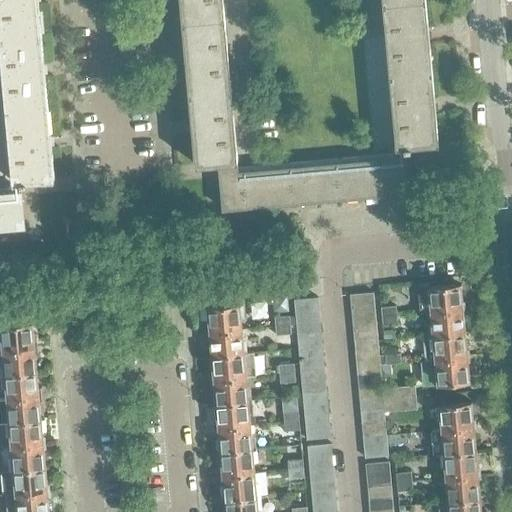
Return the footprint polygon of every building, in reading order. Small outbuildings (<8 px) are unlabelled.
[(38,0),(0,0),(0,35),(41,31),(38,0)] [(180,0),(182,19),(224,15),(222,0),(180,0)] [(428,33),(425,0),(387,0),(383,0),(390,72),(432,68),(428,33)] [(231,88),(224,15),(182,19),(185,54),(188,91),(231,88)] [(44,68),(41,31),(0,35),(0,47),(5,107),(48,104),(44,68)] [(432,68),(390,72),(396,146),(404,145),(405,147),(418,146),(418,144),(438,142),(435,105),(432,68)] [(195,164),(219,162),(237,160),(231,88),(188,91),(192,128),(195,164)] [(48,104),(5,107),(12,180),(29,179),(29,182),(42,180),(42,178),(54,177),(51,140),(48,104)] [(237,160),(219,162),(223,208),(409,191),(405,155),(238,170),(237,160)] [(0,228),(25,226),(22,190),(0,192),(0,228)] [(419,312),(430,311),(463,308),(461,284),(461,283),(428,286),(427,284),(428,284),(428,283),(416,284),(419,312)] [(351,307),(375,304),(373,291),(350,293),(351,307)] [(294,298),(295,310),(319,308),(318,296),(294,298)] [(209,331),(242,328),(240,303),(206,306),(206,307),(207,307),(209,331)] [(352,318),(376,316),(375,304),(351,307),(352,318)] [(382,315),(397,314),(396,305),(381,306),(382,315)] [(319,308),(295,310),(296,321),(320,319),(319,308)] [(463,308),(430,311),(432,334),(465,332),(463,308)] [(274,315),(275,325),(290,323),(289,314),(274,315)] [(397,314),(382,315),(383,324),(398,323),(397,314)] [(353,330),(377,328),(376,316),(352,318),(353,330)] [(296,321),(297,333),(321,331),(320,319),(296,321)] [(0,330),(2,349),(34,346),(32,323),(33,323),(33,321),(0,324),(0,330)] [(291,332),(290,323),(275,325),(276,334),(291,332)] [(242,328),(209,331),(211,355),(244,352),(242,328)] [(354,341),(378,339),(377,328),(353,330),(354,341)] [(321,331),(297,333),(298,345),(322,343),(321,331)] [(397,340),(396,331),(385,332),(385,341),(397,340)] [(426,360),(434,359),(467,356),(465,332),(432,334),(424,335),(426,360)] [(355,353),(379,350),(378,339),(354,341),(355,353)] [(322,343),(298,345),(299,358),(323,355),(322,343)] [(34,346),(2,349),(4,373),(36,370),(34,346)] [(356,364),(380,362),(379,350),(355,353),(356,364)] [(244,352),(211,355),(214,379),(246,376),(246,375),(256,375),(254,351),(244,352)] [(401,361),(400,351),(386,353),(386,354),(387,363),(401,361)] [(299,358),(300,368),(324,366),(323,355),(299,358)] [(467,356),(434,359),(437,383),(470,380),(470,379),(469,379),(467,356)] [(279,363),(279,373),(294,371),(294,362),(279,363)] [(357,377),(381,375),(380,362),(356,364),(357,377)] [(324,366),(300,368),(301,380),(325,377),(324,366)] [(36,370),(4,373),(6,397),(39,394),(36,370)] [(295,383),(294,371),(279,373),(280,384),(295,383)] [(358,389),(382,386),(381,375),(357,377),(358,389)] [(216,402),(249,400),(246,376),(214,379),(216,402)] [(325,377),(301,380),(302,392),(326,390),(325,377)] [(382,387),(383,397),(383,399),(416,396),(415,384),(382,387)] [(359,399),(383,397),(382,387),(382,386),(358,389),(359,399)] [(326,390),(302,392),(304,404),(327,402),(326,390)] [(0,422),(8,421),(41,418),(39,394),(6,397),(0,397),(0,422)] [(383,399),(384,409),(384,411),(417,408),(416,396),(383,399)] [(384,409),(383,399),(383,397),(359,399),(360,411),(384,409)] [(218,426),(251,423),(249,400),(216,402),(218,426)] [(438,404),(441,429),(473,426),(471,402),(472,402),(472,401),(438,404)] [(327,402),(304,404),(305,416),(328,414),(327,402)] [(384,411),(384,409),(360,411),(361,422),(385,420),(384,411)] [(284,421),(299,419),(298,410),(283,411),(284,421)] [(328,414),(305,416),(306,427),(329,425),(328,414)] [(10,445),(43,441),(41,418),(8,421),(10,445)] [(299,419),(284,421),(285,430),(299,429),(299,419)] [(385,420),(361,422),(362,434),(386,432),(385,420)] [(220,450),(253,447),(251,423),(218,426),(220,450)] [(331,436),(329,425),(306,427),(307,438),(331,436)] [(473,426),(441,429),(433,430),(435,453),(443,453),(476,450),(473,426)] [(387,443),(386,435),(386,432),(362,434),(363,445),(387,443)] [(386,435),(387,443),(410,441),(409,433),(386,435)] [(12,470),(45,466),(43,441),(10,445),(12,470)] [(307,444),(308,456),(332,454),(331,442),(307,444)] [(388,454),(387,443),(363,445),(364,456),(388,454)] [(253,447),(220,450),(222,474),(255,471),(253,447)] [(476,450),(443,453),(445,477),(478,474),(476,450)] [(332,454),(308,456),(309,468),(333,466),(332,454)] [(303,467),(302,458),(287,459),(288,468),(303,467)] [(366,475),(390,472),(389,460),(365,462),(366,475)] [(14,492),(47,489),(45,466),(12,470),(14,492)] [(333,466),(309,468),(310,479),(334,477),(333,466)] [(304,476),(303,467),(288,468),(289,477),(304,476)] [(397,481),(411,480),(410,470),(396,471),(397,481)] [(224,498),(257,495),(255,471),(222,474),(224,498)] [(390,472),(366,475),(367,486),(391,484),(390,472)] [(478,474),(445,477),(447,501),(480,498),(478,474)] [(334,477),(310,479),(311,490),(335,488),(334,477)] [(412,488),(411,480),(397,481),(398,490),(412,488)] [(391,484),(367,486),(368,498),(392,496),(391,484)] [(335,488),(311,490),(312,502),(336,500),(335,488)] [(48,511),(47,489),(14,492),(5,493),(6,511),(48,511)] [(225,511),(258,511),(257,495),(224,498),(225,511)] [(392,496),(368,498),(369,509),(393,507),(392,496)] [(439,502),(439,511),(481,511),(480,498),(447,501),(439,502)] [(336,500),(312,502),(313,511),(336,511),(337,511),(336,500)]
